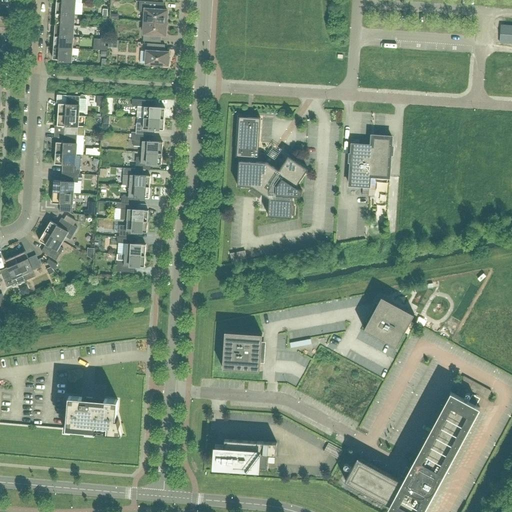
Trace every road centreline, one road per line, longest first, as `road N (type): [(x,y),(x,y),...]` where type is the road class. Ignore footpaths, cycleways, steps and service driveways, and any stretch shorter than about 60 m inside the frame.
road 1 (residential): [(511,106),(200,84)]
road 2 (tertiary): [(170,360),(200,84)]
road 3 (residential): [(0,231),(25,214),(42,0)]
road 4 (residential): [(168,390),(280,398),(366,446)]
road 5 (residential): [(170,360),(134,356),(0,374)]
road 6 (tertiary): [(0,482),(162,496)]
road 7 (tertiary): [(162,496),(293,511)]
